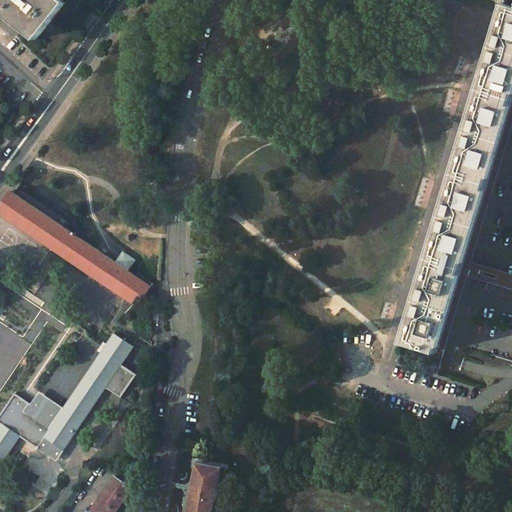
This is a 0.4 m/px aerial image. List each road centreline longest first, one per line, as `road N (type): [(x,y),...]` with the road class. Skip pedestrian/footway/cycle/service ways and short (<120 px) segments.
road 1 (residential): [(225,0),(184,135),(177,272),(187,350),(169,392),(155,511)]
road 2 (tertiary): [(123,0),(51,101)]
